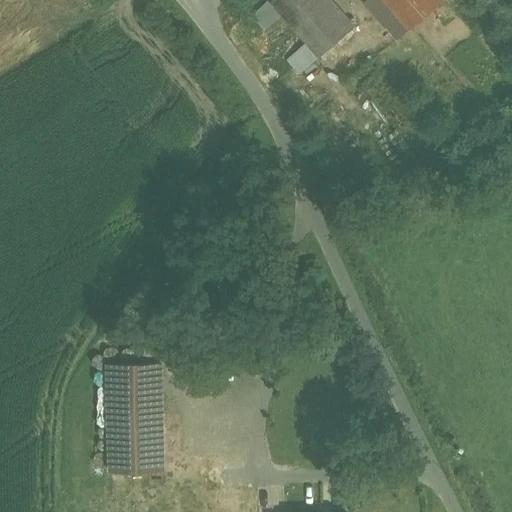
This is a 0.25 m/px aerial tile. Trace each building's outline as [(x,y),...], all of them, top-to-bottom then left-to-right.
[(355,26),(332,0),(273,0),(321,55),(355,26)] [(385,0),(410,28),(442,0),(385,0)] [(286,58),(300,74),(319,59),(306,42),(286,58)] [(161,341),(103,342),(105,472),(163,470),(161,341)] [(243,352),(222,353),(222,372),(244,372),(243,352)] [(343,445),(332,445),(333,461),(344,461),(343,445)] [(224,489),(164,491),(164,511),(259,511),(259,488),(224,489)]
